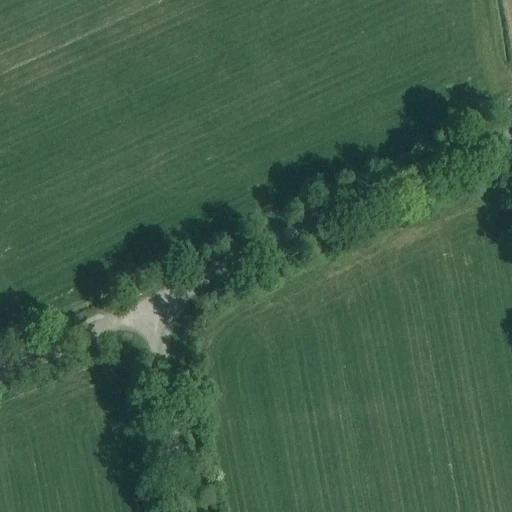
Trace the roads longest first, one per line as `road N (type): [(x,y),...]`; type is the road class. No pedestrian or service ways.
road 1 (unclassified): [(189,511),(152,305),(429,166),(511,134)]
road 2 (track): [(152,305),(0,371)]
